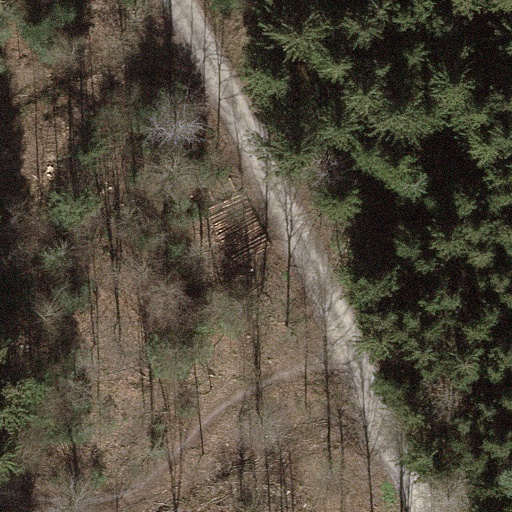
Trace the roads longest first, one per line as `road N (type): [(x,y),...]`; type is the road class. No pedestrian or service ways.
road 1 (track): [(333,333),(226,85),(174,0)]
road 2 (track): [(412,511),(333,333)]
